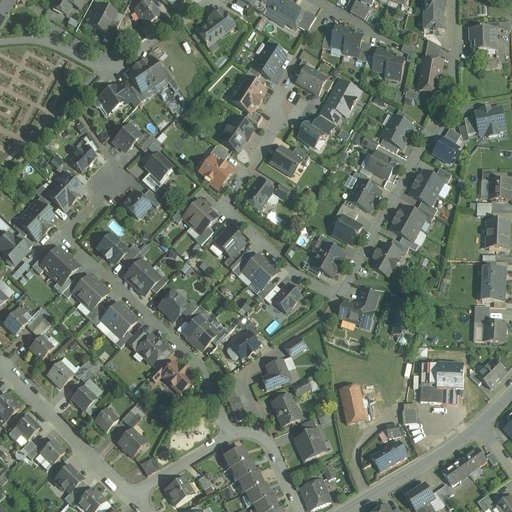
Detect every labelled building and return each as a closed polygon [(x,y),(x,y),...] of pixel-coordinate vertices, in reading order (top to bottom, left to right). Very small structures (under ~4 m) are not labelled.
[(0,0),(0,29),(16,2),(12,0),(0,0)] [(54,0),(50,8),(62,15),(68,4),(69,0),(54,0)] [(69,0),(68,4),(78,9),(77,10),(78,10),(83,0),(69,0)] [(133,8),(135,12),(149,2),(147,0),(139,0),(141,2),(133,8)] [(307,16),(281,0),(237,0),(238,1),(248,7),(251,9),(252,8),(284,29),(285,26),(296,32),(307,16)] [(409,0),(390,0),(389,4),(390,4),(400,8),(406,10),(406,9),(409,0)] [(445,0),(425,0),(426,15),(424,15),(424,33),(445,33),(444,16),(446,16),(445,0)] [(248,7),(238,1),(235,6),(245,12),(248,7)] [(149,2),(135,12),(141,20),(146,28),(160,18),(149,2)] [(358,5),(355,3),(351,15),(364,22),(368,14),(362,11),(363,7),(358,5)] [(115,15),(99,7),(89,27),(104,35),(105,35),(112,22),(115,15)] [(406,10),(400,8),(398,13),(408,16),(410,10),(406,9),(406,10)] [(212,23),(192,38),(197,45),(203,41),(207,47),(229,32),(226,29),(231,25),(220,11),(210,19),(212,23)] [(141,31),(146,28),(141,20),(136,24),(141,31)] [(112,22),(105,35),(104,35),(103,37),(111,41),(115,33),(119,26),(112,22)] [(121,22),(119,26),(115,33),(123,37),(125,33),(121,31),(125,24),(121,22)] [(511,25),(500,25),(500,31),(503,31),(503,34),(511,33),(511,25)] [(350,31),(336,28),(335,35),(332,49),(345,52),(349,35),(350,35),(350,31)] [(487,31),(470,32),(471,54),(497,53),(496,31),(487,31)] [(335,35),(326,33),(322,51),(331,52),(332,49),(335,35)] [(349,35),(345,52),(344,56),(358,59),(361,45),(363,38),(350,35),(349,35)] [(279,47),(269,40),(266,46),(267,47),(268,46),(276,52),(279,47)] [(440,48),(428,42),(425,60),(438,62),(439,55),(437,54),(440,48)] [(361,45),(358,59),(357,62),(366,64),(368,56),(370,47),(361,45)] [(276,52),(268,46),(267,47),(260,58),(278,70),(286,58),(276,52)] [(416,51),(405,46),(401,53),(408,57),(407,63),(413,64),(416,51)] [(378,51),(378,52),(376,58),(373,73),(374,73),(387,76),(391,58),(392,55),(392,54),(379,51),(378,51)] [(497,54),(498,62),(511,61),(511,54),(497,54)] [(376,58),(368,56),(366,64),(364,74),(373,76),(374,73),(373,73),(376,58)] [(278,70),(260,58),(253,69),(252,70),(261,75),(270,81),(278,70)] [(391,58),(387,76),(386,80),(400,83),(405,61),(391,58)] [(158,71),(150,59),(145,63),(144,62),(144,63),(139,67),(139,66),(138,67),(153,88),(164,81),(165,80),(158,71)] [(425,60),(424,60),(421,75),(440,78),(443,63),(438,62),(425,60)] [(302,61),(294,75),(300,78),(305,68),(308,64),(302,61)] [(153,88),(138,67),(133,70),(133,71),(127,75),(135,87),(142,96),(153,88)] [(173,82),(163,67),(158,71),(165,80),(164,81),(168,86),(173,82)] [(261,75),(252,70),(253,69),(251,68),(248,74),(253,77),(258,80),(261,75)] [(300,78),(296,84),(308,91),(316,74),(305,68),(300,78)] [(328,81),(316,74),(308,91),(319,97),(322,91),(328,81)] [(440,78),(421,75),(419,92),(437,95),(440,78)] [(258,80),(253,77),(250,82),(262,91),(266,85),(258,80)] [(250,82),(244,78),(235,92),(237,93),(232,101),(244,108),(242,111),(248,114),(250,116),(252,112),(265,92),(262,91),(250,82)] [(333,84),(328,81),(322,91),(328,94),(333,84)] [(125,83),(119,87),(120,90),(117,92),(125,103),(124,104),(125,105),(136,98),(130,90),(125,83)] [(340,83),(327,107),(341,115),(347,119),(361,95),(340,83)] [(142,96),(135,87),(130,90),(136,98),(140,105),(146,101),(142,96)] [(115,89),(99,99),(109,114),(124,104),(125,103),(117,92),(115,89)] [(419,95),(407,93),(405,100),(418,102),(419,95)] [(341,115),(327,107),(321,118),(335,127),(341,115)] [(506,131),(501,110),(490,112),(482,114),(476,115),(476,118),(479,135),(480,136),(488,135),(488,139),(499,137),(498,133),(506,131)] [(262,119),(252,112),(250,116),(248,114),(244,119),(257,127),(262,119)] [(414,122),(399,112),(395,120),(411,128),(414,122)] [(335,127),(321,118),(315,127),(328,135),(331,137),(337,128),(335,127)] [(479,135),(476,118),(465,121),(468,137),(479,135)] [(253,132),(234,119),(228,128),(225,129),(222,133),(223,136),(225,137),(221,143),(237,153),(245,142),(246,143),(253,132)] [(395,120),(393,119),(388,130),(409,141),(415,130),(411,128),(395,120)] [(315,127),(311,124),(310,127),(306,127),(298,139),(315,150),(320,142),(324,141),(328,135),(315,127)] [(82,126),(77,129),(82,136),(87,132),(82,126)] [(129,127),(113,145),(118,150),(120,148),(126,154),(134,146),(141,138),(140,138),(129,127)] [(409,141),(388,130),(382,140),(383,141),(399,150),(403,152),(409,141)] [(461,137),(450,131),(450,130),(450,131),(444,141),(455,148),(461,137)] [(146,132),(140,138),(141,138),(134,146),(143,154),(147,151),(154,143),(156,141),(146,132)] [(98,152),(87,136),(80,144),(84,148),(85,148),(94,156),(98,152)] [(379,146),(367,139),(363,146),(375,153),(379,146)] [(443,140),(442,140),(442,141),(434,155),(433,156),(434,156),(447,164),(452,162),(455,164),(461,155),(458,154),(460,151),(455,148),(444,141),(443,141),(443,140)] [(399,150),(383,141),(381,147),(396,155),(399,150)] [(154,143),(147,151),(155,158),(158,155),(162,151),(154,143)] [(84,148),(80,153),(78,152),(74,157),(75,158),(69,164),(81,175),(88,169),(94,163),(93,163),(97,159),(94,156),(85,148),(84,148)] [(229,157),(216,148),(209,158),(211,159),(222,166),(229,157)] [(290,156),(280,149),(270,165),(291,178),(301,163),(290,156)] [(310,159),(295,149),(290,156),(301,163),(305,166),(310,159)] [(397,165),(377,154),(367,171),(388,182),(397,165)] [(172,169),(158,155),(155,158),(145,169),(150,174),(159,183),(158,184),(162,187),(169,180),(165,177),(172,169)] [(222,166),(211,159),(199,175),(211,184),(209,186),(218,192),(232,174),(222,166)] [(75,178),(62,166),(56,173),(61,177),(63,175),(71,182),(75,178)] [(452,177),(440,170),(435,179),(444,184),(444,185),(447,186),(452,177)] [(482,182),(491,182),(494,183),(495,172),(483,172),(482,182)] [(435,179),(424,173),(420,179),(419,178),(416,185),(438,197),(444,185),(444,184),(435,179)] [(159,183),(150,174),(141,183),(154,195),(162,187),(158,184),(159,183)] [(71,182),(63,175),(61,177),(54,185),(74,204),(84,194),(71,182)] [(371,182),(360,176),(357,182),(359,183),(359,182),(368,187),(371,182)] [(348,177),(344,188),(352,190),(356,179),(348,177)] [(368,187),(359,182),(359,183),(353,193),(375,205),(381,194),(368,187)] [(491,202),(491,182),(482,182),(482,201),(491,202)] [(494,183),(491,182),(491,202),(510,202),(511,183),(494,183)] [(74,204),(54,185),(46,193),(44,195),(52,203),(64,215),(74,204)] [(276,193),(265,185),(262,190),(255,185),(243,202),(258,213),(265,203),(269,205),(272,205),(274,205),(276,204),(277,203),(279,200),(273,197),(276,193)] [(438,197),(416,185),(412,191),(413,191),(410,197),(422,204),(431,209),(431,208),(438,197)] [(290,193),(280,187),(276,193),(273,197),(279,200),(283,203),(290,193)] [(46,193),(41,188),(35,195),(40,200),(48,207),(52,203),(44,195),(46,193)] [(162,205),(149,192),(143,198),(156,210),(162,205)] [(375,205),(353,193),(348,203),(356,208),(370,215),(375,205)] [(150,209),(135,195),(133,198),(131,196),(127,200),(128,203),(123,208),(137,222),(138,221),(141,221),(144,217),(144,214),(150,209)] [(48,207),(40,200),(36,204),(47,215),(52,210),(48,207)] [(190,213),(182,221),(183,221),(191,229),(209,210),(200,202),(190,213)] [(356,208),(348,203),(346,202),(343,207),(354,213),(356,208)] [(47,215),(36,204),(26,214),(46,234),(56,223),(47,215)] [(431,209),(422,204),(419,209),(434,218),(438,212),(431,208),(431,209)] [(184,207),(172,221),(178,226),(183,221),(182,221),(190,213),(184,207)] [(343,207),(336,219),(342,223),(344,219),(354,224),(358,216),(354,213),(343,207)] [(416,215),(404,208),(401,214),(400,214),(397,220),(420,233),(426,221),(427,220),(416,215)] [(434,218),(419,209),(416,215),(427,220),(426,221),(431,224),(434,218)] [(209,210),(191,229),(199,237),(200,237),(207,230),(217,219),(209,210)] [(46,234),(26,214),(16,224),(28,235),(37,244),(46,234)] [(354,224),(344,219),(342,223),(338,229),(336,229),(333,235),(333,237),(351,247),(352,248),(352,247),(362,229),(362,228),(362,229),(354,224)] [(420,233),(397,220),(393,226),(394,226),(391,232),(403,239),(413,245),(420,233)] [(501,223),(488,222),(486,250),(503,251),(508,251),(509,223),(501,223)] [(28,235),(16,224),(12,229),(24,240),(28,235)] [(207,230),(200,237),(199,237),(194,242),(201,248),(213,235),(207,230)] [(224,235),(215,245),(230,260),(243,246),(231,235),(231,232),(229,230),(226,230),(224,232),(224,235)] [(32,249),(17,235),(13,239),(15,240),(28,253),(32,249)] [(117,241),(113,237),(110,237),(97,250),(104,256),(103,259),(106,262),(109,261),(115,267),(122,260),(128,254),(127,253),(117,244),(117,241)] [(336,246),(320,237),(317,243),(323,246),(323,245),(333,251),(336,246)] [(413,245),(403,239),(400,244),(409,250),(416,253),(419,247),(413,245)] [(15,240),(1,255),(7,261),(7,264),(11,268),(14,268),(28,253),(15,240)] [(400,244),(394,241),(389,249),(401,255),(401,256),(405,258),(409,250),(400,244)] [(333,251),(323,245),(323,246),(317,257),(340,269),(342,264),(343,264),(343,263),(346,258),(333,251)] [(385,246),(380,254),(378,253),(374,260),(376,261),(372,269),(389,279),(393,271),(395,272),(399,264),(397,263),(401,256),(401,255),(389,249),(385,246)] [(133,247),(127,253),(128,254),(122,260),(128,266),(139,255),(140,253),(133,247)] [(47,262),(40,269),(44,273),(50,279),(68,260),(58,250),(47,262)] [(128,266),(126,268),(131,273),(141,262),(142,263),(144,260),(139,255),(128,266)] [(240,256),(227,269),(232,273),(244,260),(240,256)] [(250,266),(242,274),(238,279),(247,288),(267,266),(258,257),(250,266)] [(340,269),(317,257),(311,268),(321,274),(333,281),(336,275),(337,275),(337,274),(339,270),(340,270),(340,269)] [(40,269),(47,262),(43,258),(32,270),(39,277),(44,273),(40,269)] [(68,281),(79,269),(68,260),(50,279),(57,285),(61,288),(68,281)] [(244,260),(232,273),(238,279),(242,274),(250,266),(244,260)] [(131,273),(125,280),(134,289),(151,271),(142,263),(141,262),(131,273)] [(321,274),(311,268),(305,265),(302,270),(318,279),(321,274)] [(267,266),(247,288),(256,296),(261,291),(261,292),(269,284),(277,275),(267,266)] [(496,270),(483,269),(482,303),(494,304),(504,304),(506,271),(506,270),(496,270)] [(151,271),(134,289),(144,298),(151,291),(161,281),(160,280),(151,271)] [(79,288),(72,295),(73,295),(82,304),(98,287),(88,278),(79,288)] [(161,281),(151,291),(155,296),(168,283),(163,278),(160,280),(161,281)] [(72,285),(68,281),(61,288),(57,285),(53,290),(61,297),(62,296),(72,285)] [(72,285),(62,296),(67,301),(73,295),(72,295),(79,288),(74,283),(72,285)] [(269,284),(261,292),(261,291),(256,296),(262,302),(263,301),(275,289),(269,284)] [(281,293),(272,303),(273,303),(286,315),(291,310),(291,311),(297,305),(296,304),(301,299),(288,286),(281,293)] [(98,287),(82,304),(91,312),(91,313),(98,306),(107,296),(98,287)] [(275,289),(263,301),(269,307),(273,303),(272,303),(281,293),(276,288),(275,289)] [(427,293),(418,291),(416,298),(418,298),(419,298),(426,299),(427,293)] [(378,297),(364,292),(360,305),(354,308),(344,305),(340,319),(362,326),(361,328),(369,331),(372,323),(370,322),(378,297)] [(178,299),(172,294),(163,304),(164,305),(160,309),(165,314),(164,315),(173,324),(182,315),(187,309),(187,308),(183,304),(183,302),(180,299),(178,299)] [(426,299),(419,298),(418,298),(416,310),(424,312),(426,299)] [(192,303),(187,308),(187,309),(182,315),(187,320),(198,309),(192,303)] [(98,306),(91,313),(91,312),(85,318),(91,324),(103,310),(98,306)] [(108,315),(101,322),(102,323),(111,331),(127,315),(117,306),(108,315)] [(416,310),(399,307),(393,337),(399,338),(398,340),(398,342),(399,344),(401,346),(403,346),(406,346),(407,344),(408,342),(409,340),(411,340),(416,310)] [(187,320),(187,321),(192,325),(199,318),(199,319),(205,313),(200,308),(198,309),(187,320)] [(27,325),(26,327),(33,334),(49,317),(42,310),(27,325)] [(103,310),(91,324),(96,329),(102,323),(101,322),(108,315),(103,310)] [(27,325),(15,313),(3,326),(15,338),(26,327),(27,325)] [(127,315),(111,331),(120,340),(127,333),(136,323),(127,315)] [(486,325),(488,325),(488,315),(476,315),(476,325),(486,325)] [(49,317),(33,334),(37,338),(53,322),(49,317)] [(192,325),(183,335),(193,344),(208,327),(199,319),(199,318),(192,325)] [(259,333),(250,324),(245,330),(248,335),(249,335),(252,340),(259,333)] [(475,344),(485,344),(486,325),(476,325),(475,344)] [(488,325),(486,325),(485,344),(505,345),(505,326),(488,325)] [(208,327),(193,344),(202,353),(211,343),(218,336),(217,336),(208,327)] [(223,330),(217,336),(218,336),(211,343),(216,348),(228,335),(223,330)] [(148,340),(138,331),(132,338),(126,344),(136,354),(136,353),(148,340)] [(127,333),(120,340),(114,346),(120,351),(126,344),(132,338),(127,333)] [(248,335),(231,346),(240,361),(246,357),(247,359),(254,355),(253,353),(258,349),(252,340),(249,335),(248,335)] [(166,352),(151,337),(148,340),(136,353),(138,351),(145,358),(144,360),(151,367),(166,352)] [(53,350),(41,339),(29,351),(41,363),(53,350)] [(299,339),(284,349),(291,359),(306,349),(299,339)] [(281,362),(268,368),(267,370),(269,375),(271,376),(272,377),(271,379),(269,380),(267,379),(263,380),(262,383),(266,392),(289,382),(281,362)] [(478,378),(482,383),(490,391),(507,375),(494,362),(478,378)] [(73,377),(60,364),(47,378),(61,391),(73,377)] [(180,370),(173,364),(167,371),(161,377),(161,378),(180,395),(192,382),(186,376),(187,374),(181,369),(180,370)] [(161,365),(149,378),(155,384),(161,378),(161,377),(167,371),(161,365)] [(83,367),(73,377),(78,382),(79,381),(88,372),(83,367)] [(438,367),(422,367),(421,405),(443,406),(443,392),(438,391),(438,367)] [(464,368),(438,367),(438,391),(443,392),(457,392),(457,398),(463,398),(464,368)] [(88,372),(79,381),(84,385),(93,377),(88,372)] [(478,378),(474,374),(470,379),(478,387),(482,383),(478,378)] [(308,383),(292,390),(296,399),(312,392),(308,383)] [(234,387),(224,392),(226,397),(236,393),(234,387)] [(359,388),(339,392),(347,427),(367,422),(359,388)] [(96,401),(84,389),(72,401),(84,413),(96,401)] [(457,392),(443,392),(443,406),(457,406),(457,398),(457,392)] [(236,393),(226,397),(228,403),(238,398),(236,393)] [(18,410),(5,397),(0,402),(0,417),(6,423),(18,410)] [(290,397),(271,405),(281,429),(294,424),(291,419),(298,416),(290,397)] [(238,398),(228,403),(230,408),(240,403),(238,398)] [(240,403),(230,408),(232,413),(243,408),(240,403)] [(243,408),(232,413),(235,418),(245,413),(243,408)] [(118,422),(106,410),(94,423),(106,435),(118,422)] [(416,411),(404,412),(405,427),(417,426),(416,411)] [(130,413),(122,421),(127,426),(135,418),(130,413)] [(245,413),(235,418),(237,423),(247,419),(245,413)] [(135,418),(127,426),(131,431),(132,430),(142,420),(137,416),(135,418)] [(27,419),(15,431),(27,443),(39,430),(27,419)] [(313,422),(301,427),(305,436),(317,431),(313,422)] [(399,427),(387,428),(389,441),(401,439),(399,427)] [(132,430),(131,431),(117,445),(132,460),(147,444),(132,430)] [(305,436),(295,441),(305,464),(327,454),(317,431),(305,436)] [(64,455),(52,443),(40,455),(52,467),(64,455)] [(231,445),(221,451),(224,458),(234,453),(231,445)] [(398,445),(372,460),(380,474),(381,474),(380,473),(390,468),(406,458),(402,451),(403,449),(401,445),(398,445)] [(35,448),(26,457),(31,462),(40,453),(35,448)] [(234,453),(224,458),(229,471),(231,471),(231,470),(248,463),(242,450),(234,453)] [(477,451),(460,463),(471,477),(481,470),(480,468),(486,463),(477,451)] [(499,464),(493,455),(487,458),(493,468),(499,464)] [(152,459),(140,467),(147,478),(159,471),(152,459)] [(248,463),(231,470),(231,471),(237,484),(239,483),(239,482),(255,475),(249,462),(248,463)] [(460,463),(444,475),(443,475),(452,488),(459,483),(460,485),(471,477),(460,463)] [(69,467),(53,483),(63,493),(65,491),(70,495),(73,491),(82,483),(83,481),(69,467)] [(331,467),(323,470),(329,482),(336,479),(331,467)] [(7,472),(0,478),(0,487),(1,488),(12,477),(7,472)] [(255,475),(239,482),(239,483),(244,496),(246,495),(246,494),(263,487),(262,487),(257,474),(255,475)] [(212,487),(203,478),(198,482),(204,492),(212,487)] [(184,480),(165,491),(175,508),(194,497),(184,480)] [(322,482),(301,490),(310,511),(313,511),(331,505),(322,482)] [(82,483),(73,491),(78,496),(86,487),(82,483)] [(263,487),(246,494),(246,495),(247,497),(242,499),(247,509),(252,507),(252,508),(254,507),(253,506),(270,499),(264,486),(262,487),(263,487)] [(86,487),(78,496),(82,500),(90,491),(86,487)] [(454,496),(447,487),(442,491),(448,500),(454,496)] [(407,499),(414,511),(433,511),(429,506),(435,502),(435,503),(432,497),(425,488),(407,499)] [(98,511),(106,504),(92,490),(90,491),(82,500),(78,496),(69,505),(74,509),(77,506),(82,511),(98,511)] [(448,500),(442,491),(441,490),(435,495),(442,504),(448,500)] [(70,495),(64,501),(69,505),(78,496),(73,491),(70,495)] [(435,502),(429,506),(433,511),(439,511),(445,509),(442,504),(435,495),(432,497),(435,503),(435,502)] [(488,497),(478,504),(483,511),(487,511),(495,507),(488,497)] [(270,499),(253,506),(254,507),(255,511),(275,511),(277,511),(272,498),(270,499)] [(511,511),(511,498),(494,511),(495,511),(511,511)] [(442,504),(445,509),(451,505),(448,500),(442,504)]
